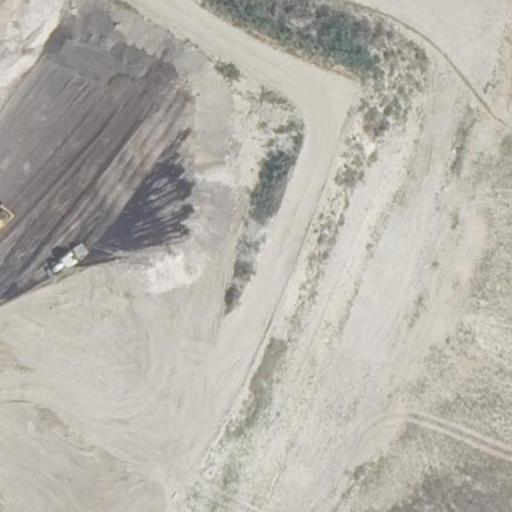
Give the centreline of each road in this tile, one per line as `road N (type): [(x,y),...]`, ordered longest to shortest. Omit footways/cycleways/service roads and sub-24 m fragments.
road 1 (track): [(402,97),(104,409),(69,462),(50,511)]
road 2 (track): [(141,0),(190,72),(299,200)]
